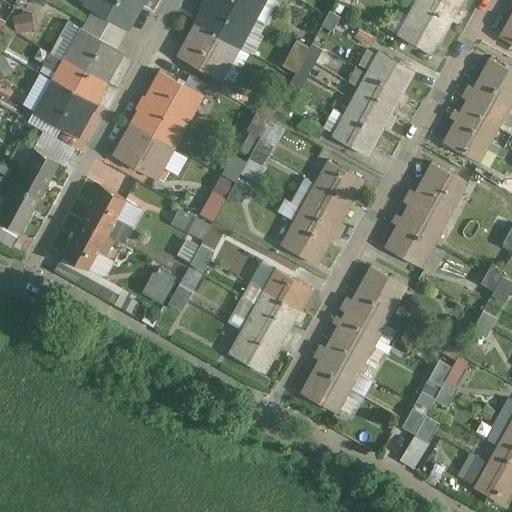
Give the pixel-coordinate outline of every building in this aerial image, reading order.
[(19,0),(19,2),(26,4),(16,28),(35,36),(50,0),(19,0)] [(145,0),(86,0),(83,8),(129,32),(145,0)] [(203,0),(193,19),(240,45),(252,23),(210,0),(203,0)] [(210,0),(252,23),(265,0),(210,0)] [(420,0),(415,0),(397,34),(434,54),(453,19),(454,19),(420,0)] [(420,0),(454,19),(453,19),(458,22),(462,15),(457,12),(461,5),(451,0),(420,0)] [(511,13),(500,35),(511,41),(511,13)] [(193,19),(175,50),(222,77),(240,45),(193,19)] [(107,84),(124,55),(79,29),(63,59),(107,84)] [(300,35),(286,66),(311,78),(325,47),(300,35)] [(379,51),(359,86),(396,106),(399,101),(405,103),(409,95),(404,92),(415,71),(379,51)] [(467,99),(444,141),(481,162),(511,105),(511,69),(490,57),(474,87),(469,85),(462,96),(467,99)] [(107,84),(63,59),(51,79),(96,104),(107,84)] [(158,67),(141,98),(187,122),(203,91),(158,67)] [(76,139),(96,104),(51,79),(31,114),(76,139)] [(359,86),(352,100),(393,122),(397,116),(392,114),(396,106),(359,86)] [(129,121),(174,146),(187,122),(141,98),(129,121)] [(352,100),(333,135),(369,155),(386,125),(391,128),(393,122),(352,100)] [(129,121),(112,153),(157,177),(174,146),(129,121)] [(255,181),(258,183),(278,144),(262,136),(251,158),(235,150),(204,213),(217,220),(230,195),(244,202),(255,181)] [(40,201),(59,165),(33,151),(23,169),(16,165),(6,183),(40,201)] [(328,159),(316,181),(352,202),(365,180),(328,159)] [(409,203),(385,246),(422,266),(468,182),(432,162),(415,192),(411,189),(404,201),(409,203)] [(80,216),(116,236),(124,240),(132,223),(117,215),(128,196),(100,181),(80,216)] [(316,181),(301,208),(343,232),(346,225),(341,222),(352,202),(316,181)] [(0,224),(21,236),(40,201),(6,183),(0,193),(0,199),(5,202),(0,210),(0,224)] [(180,256),(210,269),(217,252),(235,260),(241,246),(223,238),(228,226),(182,207),(174,226),(190,232),(180,256)] [(301,208),(293,221),(330,242),(334,234),(339,237),(343,232),(301,208)] [(80,216),(61,252),(88,267),(98,248),(107,253),(116,236),(80,216)] [(293,221),(282,243),(319,263),(330,242),(293,221)] [(506,271),(492,264),(483,282),(497,289),(504,275),(506,271)] [(146,292),(167,302),(180,275),(159,265),(146,292)] [(320,358),(315,365),(352,386),(407,286),(371,265),(353,299),(348,296),(341,308),(346,311),(327,346),(322,343),(315,355),(320,358)] [(276,267),(229,351),(267,371),(283,343),(288,346),(295,334),(289,330),(313,288),(276,267)] [(511,279),(504,275),(497,289),(494,295),(507,302),(511,292),(511,279)] [(185,310),(197,288),(183,281),(171,302),(185,310)] [(499,317),(484,310),(475,329),(489,336),(499,317)] [(446,351),(458,358),(468,340),(456,334),(446,351)] [(446,381),(456,386),(470,360),(460,355),(453,367),(446,381)] [(446,381),(453,367),(440,360),(430,378),(443,385),(446,381)] [(315,365),(301,392),(338,412),(352,386),(315,365)] [(443,385),(430,378),(424,390),(437,397),(443,385)] [(437,397),(436,399),(449,406),(459,388),(456,386),(446,381),(443,385),(437,397)] [(437,397),(424,390),(414,407),(427,414),(436,399),(437,397)] [(427,414),(414,407),(404,426),(417,433),(427,415),(427,414)] [(427,415),(417,433),(431,441),(441,423),(427,415)] [(511,425),(509,424),(497,444),(511,451),(511,425)] [(417,433),(404,426),(399,436),(412,443),(417,433)] [(431,441),(417,433),(412,443),(402,461),(416,468),(431,441)] [(511,451),(497,444),(487,462),(511,476),(511,451)] [(505,503),(511,490),(511,476),(487,462),(474,485),(505,503)]
